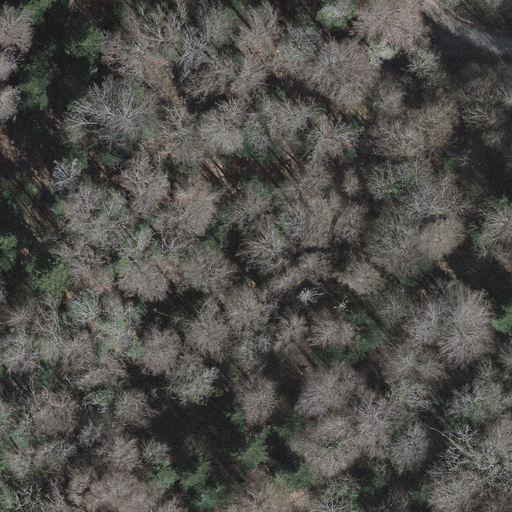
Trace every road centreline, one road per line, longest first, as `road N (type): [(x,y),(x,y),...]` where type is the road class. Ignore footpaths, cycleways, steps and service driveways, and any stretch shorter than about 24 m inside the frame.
road 1 (track): [(66,511),(82,448),(109,420),(246,343),(300,246),(354,210),(448,29)]
road 2 (track): [(70,0),(55,158),(0,325)]
